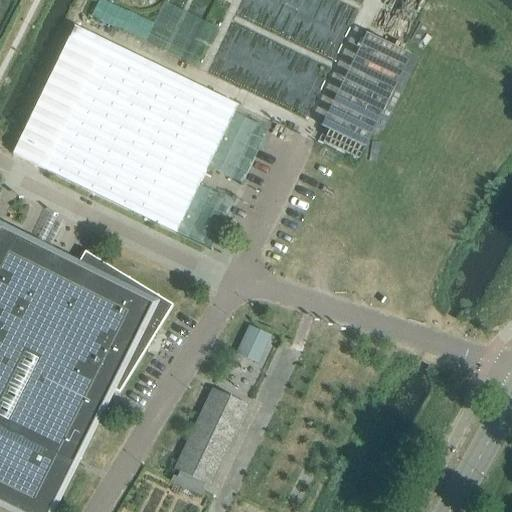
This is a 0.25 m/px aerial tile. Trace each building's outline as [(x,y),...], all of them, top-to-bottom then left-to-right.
[(440,17),(405,0),(389,0),(344,94),(391,117),(440,17)] [(13,155),(160,227),(217,110),(69,39),(13,155)] [(0,504),(15,511),(50,511),(109,396),(107,395),(111,389),(120,395),(174,307),(85,253),(77,267),(62,259),(63,258),(0,227),(0,504)] [(235,356),(258,366),(271,336),(249,326),(235,356)] [(247,407),(213,391),(176,469),(182,472),(178,479),(174,477),(172,482),(203,496),(205,492),(201,491),(205,482),(210,485),(247,407)]
